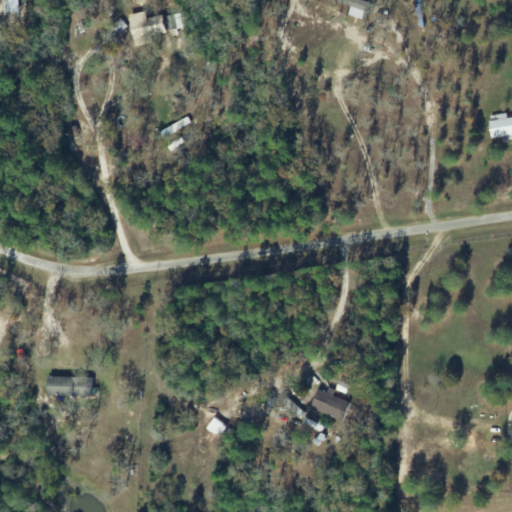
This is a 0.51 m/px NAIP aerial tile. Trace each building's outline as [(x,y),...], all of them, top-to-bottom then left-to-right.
[(365,13),(373,15),(376,4),(361,0),(332,0),(333,1),(352,7),(349,16),(363,21),(365,13)] [(135,48),(154,45),(153,36),(178,31),(175,15),(147,20),(146,13),(130,16),(135,48)] [(511,119),(508,120),(507,119),(489,122),(492,140),(501,139),(502,143),(511,141),(511,119)] [(93,398),(93,379),(48,378),(48,397),(93,398)] [(334,397),(336,391),(329,388),(327,394),(319,390),(311,409),(343,422),(351,404),(334,397)]
